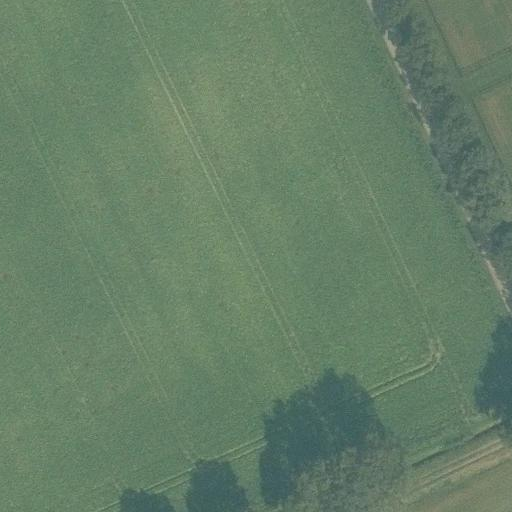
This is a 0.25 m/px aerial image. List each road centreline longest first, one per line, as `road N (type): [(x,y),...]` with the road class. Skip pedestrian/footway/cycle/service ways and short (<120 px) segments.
road 1 (unclassified): [(376,0),(511,290)]
road 2 (track): [(369,511),(511,445)]
